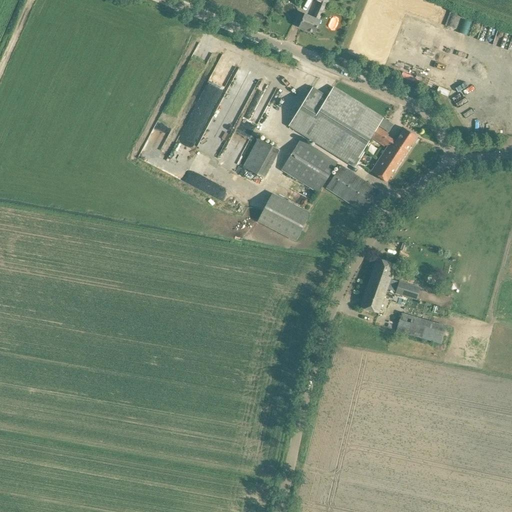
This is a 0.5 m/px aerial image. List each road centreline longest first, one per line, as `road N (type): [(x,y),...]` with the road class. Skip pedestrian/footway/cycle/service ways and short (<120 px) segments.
road 1 (unclassified): [(279,511),(316,349),(338,291),(383,218),(450,164)]
road 2 (unclassified): [(450,164),(433,122),(407,98),(159,0)]
